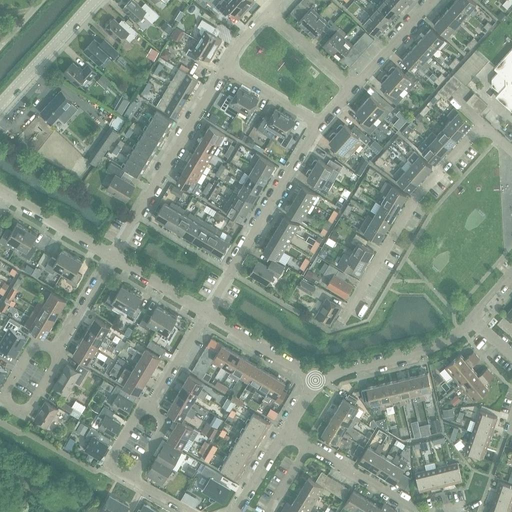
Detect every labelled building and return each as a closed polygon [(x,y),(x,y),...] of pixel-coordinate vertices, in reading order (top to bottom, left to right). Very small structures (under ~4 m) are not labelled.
[(144,15),(147,18),(152,23),(159,15),(145,3),(141,7),(133,0),(130,0),(122,9),(137,22),(144,15)] [(239,19),(247,10),(235,0),(229,0),(227,2),(224,0),(221,0),(216,6),(226,16),(230,11),(239,19)] [(235,0),(247,10),(255,1),(253,0),(235,0)] [(301,0),(298,4),(307,12),(311,8),(302,0),(301,0)] [(353,0),(346,8),(353,14),(360,6),(353,0)] [(382,0),(377,6),(392,20),(400,12),(386,0),(382,0)] [(386,0),(400,12),(407,4),(402,0),(386,0)] [(456,0),(449,8),(462,20),(470,12),(456,0)] [(456,0),(470,12),(474,16),(478,13),(473,8),(477,4),(472,0),(456,0)] [(511,0),(506,0),(502,5),(507,9),(511,2),(511,0)] [(294,8),(303,16),(307,12),(298,4),(294,8)] [(370,14),(385,28),(392,20),(377,6),(370,14)] [(290,13),(299,21),(303,16),(294,8),(290,13)] [(303,16),(299,21),(297,23),(305,30),(319,15),(311,8),(307,12),(303,16)] [(455,28),(458,30),(461,26),(459,24),(462,20),(449,8),(442,16),(455,28)] [(501,11),(497,16),(502,20),(507,16),(501,11)] [(362,23),(377,37),(385,28),(370,14),(362,23)] [(319,15),(305,30),(313,38),(321,29),(326,33),(334,24),(329,19),(327,22),(319,15)] [(447,36),(451,32),(454,35),(458,30),(455,28),(442,16),(434,24),(447,36)] [(130,42),(138,33),(124,20),(120,24),(113,18),(104,29),(119,43),(125,37),(130,42)] [(202,34),(198,40),(216,51),(222,40),(210,33),(214,26),(202,19),(198,27),(201,28),(200,30),(200,34),(202,34)] [(166,21),(161,27),(169,34),(174,29),(166,21)] [(322,46),(331,54),(345,38),(344,37),(347,34),(340,27),(339,28),(334,24),(326,33),(330,37),(322,46)] [(481,24),(478,27),(481,30),(485,33),(489,29),(485,25),(484,26),(481,24)] [(424,35),(437,47),(445,39),(432,27),(424,35)] [(361,36),(370,45),(374,40),(365,32),(361,36)] [(417,43),(430,55),(437,47),(424,35),(417,43)] [(357,41),(366,49),(370,45),(361,36),(357,41)] [(345,38),(331,54),(339,61),(341,59),(345,55),(349,50),(353,46),(353,45),(345,38)] [(112,59),(118,52),(105,39),(100,44),(94,39),(84,51),(98,65),(107,55),(112,59)] [(209,61),(216,51),(198,40),(193,50),(189,48),(186,54),(196,60),(199,55),(209,61)] [(353,46),(362,54),(366,49),(357,41),(353,45),(353,46)] [(470,49),(474,45),(470,41),(466,46),(470,49)] [(410,51),(428,67),(430,64),(426,60),(430,55),(417,43),(410,51)] [(349,50),(358,58),(362,54),(353,46),(349,50)] [(511,48),(494,68),(498,72),(492,79),(492,86),(499,92),(496,96),(511,110),(511,48)] [(164,49),(160,56),(167,61),(170,57),(168,52),(164,49)] [(476,49),(454,74),(463,82),(466,85),(489,60),(476,49)] [(153,50),(148,58),(154,61),(159,53),(153,50)] [(345,55),(354,62),(358,58),(349,50),(345,55)] [(424,71),(428,67),(410,51),(402,60),(415,72),(419,67),(424,71)] [(350,67),(354,62),(345,55),(341,59),(350,67)] [(453,69),(457,64),(453,61),(449,65),(453,69)] [(90,80),(97,73),(88,65),(82,71),(73,63),(64,73),(78,86),(87,76),(90,80)] [(190,69),(182,64),(179,68),(187,73),(190,69)] [(389,75),(403,88),(408,92),(413,86),(420,78),(409,69),(405,73),(397,66),(395,68),(394,67),(392,67),(389,71),(389,73),(390,74),(389,75)] [(173,78),(193,89),(198,80),(179,68),(173,78)] [(96,81),(105,88),(111,81),(103,74),(96,81)] [(450,79),(458,87),(463,82),(454,74),(450,79)] [(398,93),(403,88),(389,75),(388,76),(387,75),(385,75),(382,78),(382,81),(383,82),(381,83),(390,91),(386,95),(396,105),(403,97),(398,93)] [(439,85),(443,80),(439,76),(435,81),(439,85)] [(168,87),(187,99),(193,89),(173,78),(168,87)] [(446,83),(455,91),(458,87),(450,79),(446,83)] [(442,88),(451,96),(455,91),(446,83),(442,88)] [(162,97),(182,108),(187,99),(168,87),(162,97)] [(229,105),(239,110),(249,93),(240,87),(232,99),(228,96),(220,108),(226,111),(229,105)] [(438,92),(442,96),(447,100),(451,96),(442,88),(438,92)] [(65,122),(77,109),(71,103),(73,101),(62,90),(41,112),(53,123),(59,116),(65,122)] [(438,100),(442,96),(438,92),(430,100),(434,104),(436,101),(435,100),(437,99),(438,100)] [(249,93),(239,110),(249,116),(245,122),(250,126),(257,114),(252,111),(259,99),(249,93)] [(466,102),(471,106),(479,97),(474,93),(466,102)] [(363,104),(377,117),(382,121),(394,107),(383,98),(379,102),(371,95),(363,104)] [(157,106),(176,118),(182,108),(162,97),(157,106)] [(479,97),(471,106),(475,110),(483,101),(479,97)] [(483,101),(475,110),(480,114),(488,105),(483,101)] [(373,122),(377,117),(363,104),(355,112),(363,120),(360,124),(370,134),(377,126),(373,122)] [(452,119),(451,119),(464,131),(472,123),(454,107),(447,115),(452,119)] [(419,120),(427,112),(423,108),(416,117),(419,120)] [(264,118),(257,130),(262,133),(262,132),(272,138),(275,132),(285,115),(276,109),(269,121),(264,118)] [(140,177),(174,121),(156,111),(123,167),(140,177)] [(115,113),(109,124),(119,130),(125,120),(115,113)] [(212,114),(209,120),(215,123),(218,118),(212,114)] [(285,115),(275,132),(285,138),(281,144),(286,147),(293,135),(288,132),(295,120),(285,115)] [(399,118),(393,124),(399,129),(405,123),(399,118)] [(444,127),(457,139),(464,131),(451,119),(444,127)] [(351,146),(356,150),(360,144),(363,147),(370,139),(357,127),(353,132),(345,124),(343,126),(342,125),(340,125),(337,129),(337,131),(338,132),(337,133),(351,146)] [(406,137),(413,128),(409,124),(401,133),(406,137)] [(210,126),(204,136),(219,145),(225,135),(210,126)] [(437,135),(450,147),(457,139),(444,127),(437,135)] [(129,137),(134,131),(129,128),(125,134),(129,137)] [(425,139),(443,155),(450,147),(437,135),(432,131),(425,139)] [(243,133),(239,139),(245,142),(248,137),(248,136),(243,133)] [(344,163),(351,155),(356,150),(351,146),(337,133),(336,134),(335,133),(333,133),(330,137),(330,139),(331,140),(329,141),(337,149),(333,153),(344,163)] [(204,136),(199,145),(214,154),(219,145),(204,136)] [(248,137),(245,142),(253,147),(255,143),(254,141),(248,137)] [(418,147),(422,152),(435,163),(443,155),(425,139),(418,147)] [(374,140),(369,146),(377,154),(383,148),(374,140)] [(199,145),(193,154),(208,163),(214,154),(199,145)] [(117,155),(121,149),(117,146),(113,152),(117,155)] [(416,159),(412,163),(425,175),(432,166),(415,151),(412,155),(416,159)] [(250,162),(255,165),(255,166),(269,174),(275,165),(260,156),(255,153),(250,162)] [(193,154),(188,163),(203,172),(208,163),(193,154)] [(91,156),(87,161),(96,167),(99,161),(91,156)] [(314,161),(312,164),(312,166),(313,167),(313,169),(334,181),(339,172),(343,167),(330,159),(327,164),(318,159),(317,161),(316,160),(314,161)] [(107,170),(115,175),(107,189),(126,200),(135,186),(121,178),(125,171),(111,163),(107,170)] [(188,163),(182,173),(197,182),(203,172),(188,163)] [(405,171),(418,183),(425,175),(412,163),(405,171)] [(255,166),(249,175),(264,184),(269,174),(255,166)] [(367,172),(374,176),(376,172),(374,171),(375,170),(370,167),(367,172)] [(393,175),(398,179),(410,191),(418,183),(405,171),(401,167),(397,171),(393,175)] [(325,196),(331,187),(334,181),(313,169),(312,170),(311,169),(309,170),(306,173),(307,175),(308,176),(307,178),(315,183),(313,188),(325,196)] [(220,176),(223,178),(228,181),(229,181),(231,177),(227,174),(222,171),(220,176)] [(244,172),(239,181),(240,182),(258,193),(264,184),(249,175),(244,172)] [(182,173),(176,182),(191,191),(195,193),(198,195),(204,185),(201,184),(197,182),(182,173)] [(241,188),(238,193),(253,202),(258,193),(240,182),(238,186),(241,188)] [(386,195),(401,204),(407,194),(386,182),(380,191),(386,195)] [(303,185),(297,195),(312,204),(318,195),(303,185)] [(180,197),(181,196),(184,191),(174,186),(171,191),(180,197)] [(230,196),(228,200),(247,212),(253,202),(238,193),(233,191),(230,196)] [(292,203),(307,212),(312,204),(297,195),(292,203)] [(386,195),(381,204),(396,213),(401,204),(386,195)] [(222,209),(227,212),(242,221),(247,212),(228,200),(222,209)] [(155,217),(165,223),(176,205),(172,202),(169,206),(164,203),(155,217)] [(292,203),(287,212),(302,221),(307,212),(292,203)] [(381,204),(375,213),(390,222),(396,213),(381,204)] [(176,205),(165,223),(174,229),(183,214),(185,210),(176,205)] [(183,214),(174,229),(183,234),(194,215),(190,213),(188,217),(183,214)] [(365,220),(385,232),(390,222),(375,213),(373,218),(367,215),(365,220)] [(194,215),(183,234),(193,240),(202,225),(204,221),(199,218),(194,215)] [(331,215),(326,223),(330,226),(335,217),(331,215)] [(284,216),(279,225),(294,234),(300,225),(284,216)] [(359,229),(364,232),(379,241),(385,232),(365,220),(362,224),(359,229)] [(202,225),(193,240),(202,245),(211,230),(213,226),(204,221),(202,225)] [(0,239),(0,241),(8,247),(14,250),(17,245),(27,229),(17,223),(11,233),(6,230),(0,239)] [(324,235),(330,226),(326,223),(320,233),(324,235)] [(274,234),(289,243),(294,234),(279,225),(274,234)] [(211,230),(202,245),(211,251),(220,236),(223,232),(213,226),(211,230)] [(27,229),(17,245),(24,249),(21,254),(30,259),(36,248),(31,245),(37,235),(27,229)] [(333,232),(330,237),(335,240),(338,235),(333,232)] [(356,245),(353,251),(368,260),(374,250),(365,245),(368,240),(356,233),(351,242),(356,245)] [(220,236),(211,251),(221,256),(232,237),(228,234),(225,239),(220,236)] [(269,242),(284,251),(289,243),(274,234),(269,242)] [(278,260),(284,251),(269,242),(263,251),(278,260)] [(56,269),(63,272),(73,256),(62,250),(57,260),(51,257),(45,268),(54,274),(56,269)] [(321,251),(318,255),(325,259),(327,254),(321,251)] [(362,270),(368,260),(353,251),(349,257),(344,254),(338,264),(352,273),(356,266),(362,270)] [(73,256),(63,272),(69,276),(66,281),(75,286),(82,275),(77,272),(83,262),(73,256)] [(268,267),(258,261),(250,274),(267,284),(273,274),(278,277),(284,267),(272,260),(268,267)] [(27,264),(24,270),(31,274),(34,268),(27,264)] [(329,264),(324,274),(331,278),(327,286),(346,297),(353,285),(336,275),(339,270),(329,264)] [(308,271),(304,278),(310,281),(314,274),(308,271)] [(18,278),(15,283),(20,286),(23,281),(18,278)] [(315,288),(302,279),(298,286),(311,295),(315,288)] [(15,283),(9,292),(15,295),(20,286),(15,283)] [(104,304),(113,310),(119,313),(132,291),(122,286),(116,296),(111,293),(104,304)] [(51,291),(45,301),(60,310),(66,300),(51,291)] [(132,291),(119,313),(135,323),(142,311),(137,308),(143,298),(132,291)] [(9,292),(4,301),(9,304),(15,295),(9,292)] [(35,307),(55,319),(60,310),(45,301),(40,298),(35,307)] [(330,324),(340,306),(327,298),(316,316),(330,324)] [(0,308),(4,311),(9,304),(4,301),(0,306),(0,308)] [(29,316),(34,319),(49,328),(55,319),(35,307),(29,316)] [(152,326),(158,330),(168,313),(158,307),(152,317),(146,314),(139,325),(148,331),(152,326)] [(168,313),(158,330),(164,333),(161,338),(170,344),(178,330),(173,327),(178,319),(168,313)] [(29,316),(24,326),(29,329),(44,337),(49,328),(34,319),(29,316)] [(95,317),(89,327),(104,336),(110,326),(95,317)] [(7,331),(4,337),(22,348),(27,338),(17,332),(20,327),(9,320),(3,329),(7,331)] [(89,327),(83,336),(98,345),(101,340),(105,342),(107,338),(104,336),(89,327)] [(128,327),(124,334),(128,337),(132,329),(128,327)] [(78,346),(97,357),(97,356),(105,361),(104,362),(110,365),(113,359),(95,349),(98,345),(83,336),(78,346)] [(16,357),(22,348),(4,337),(0,342),(0,354),(2,356),(5,351),(16,357)] [(126,340),(122,347),(127,350),(131,343),(126,340)] [(150,341),(147,346),(162,356),(165,350),(150,341)] [(210,341),(207,346),(217,352),(214,357),(215,358),(212,362),(212,363),(215,365),(217,363),(222,366),(231,351),(222,345),(221,347),(210,341)] [(87,364),(90,358),(94,361),(97,357),(78,346),(72,355),(87,364)] [(204,351),(214,357),(217,352),(207,346),(204,351)] [(133,355),(155,368),(161,358),(146,349),(143,355),(130,347),(128,350),(133,354),(133,355)] [(201,356),(212,362),(215,358),(214,357),(204,351),(201,356)] [(231,351),(222,366),(228,369),(226,372),(230,374),(240,356),(231,351)] [(466,360),(450,374),(455,379),(479,358),(474,352),(465,359),(466,360)] [(138,362),(135,368),(149,377),(155,368),(133,355),(131,358),(138,362)] [(445,368),(450,374),(466,360),(465,359),(461,355),(445,368)] [(198,361),(209,368),(212,363),(212,362),(201,356),(198,361)] [(230,374),(228,376),(237,382),(240,376),(249,361),(240,356),(230,374)] [(479,358),(455,379),(460,384),(475,371),(471,367),(480,359),(479,358)] [(195,366),(206,373),(209,368),(198,361),(195,366)] [(249,361),(240,376),(245,380),(244,382),(247,384),(258,367),(249,361)] [(75,369),(66,364),(53,387),(66,395),(73,383),(78,386),(88,369),(78,363),(75,369)] [(202,378),(206,373),(195,366),(191,372),(202,378)] [(247,384),(245,387),(254,393),(256,391),(267,372),(258,367),(247,384)] [(122,372),(144,385),(149,377),(135,368),(132,372),(125,368),(122,372)] [(480,376),(464,390),(469,395),(493,374),(488,368),(479,376),(480,376)] [(475,371),(460,384),(464,390),(480,376),(479,376),(475,371)] [(117,381),(124,386),(138,395),(144,385),(122,372),(117,381)] [(276,378),(267,372),(256,391),(265,396),(267,392),(267,393),(276,378)] [(206,373),(202,378),(208,382),(211,376),(206,373)] [(418,376),(423,400),(426,399),(424,392),(432,390),(429,374),(418,376)] [(493,374),(469,395),(474,401),(489,388),(485,383),(494,375),(493,374)] [(98,375),(95,380),(100,384),(104,378),(98,375)] [(183,385),(205,398),(207,394),(207,393),(200,389),(203,384),(189,375),(183,385)] [(408,378),(412,395),(419,393),(421,400),(423,400),(418,376),(408,378)] [(276,378),(267,393),(264,399),(269,401),(270,398),(280,404),(286,393),(281,390),(285,383),(276,378)] [(398,381),(403,405),(406,404),(404,397),(412,395),(408,378),(398,381)] [(388,383),(392,400),(399,398),(401,405),(403,405),(398,381),(388,383)] [(388,383),(378,385),(383,409),(386,409),(385,405),(393,404),(392,400),(388,383)] [(178,393),(192,402),(196,396),(203,400),(205,398),(183,385),(178,393)] [(381,410),(383,409),(378,385),(368,388),(368,389),(362,390),(364,401),(371,400),(372,404),(379,403),(381,410)] [(126,415),(133,403),(123,397),(126,392),(116,386),(111,395),(116,398),(111,406),(126,415)] [(172,402),(194,415),(197,411),(189,407),(192,402),(178,393),(172,402)] [(343,398),(338,407),(360,420),(361,418),(354,414),(358,407),(354,405),(358,399),(349,394),(346,399),(343,398)] [(456,396),(450,401),(454,406),(460,400),(456,396)] [(227,398),(222,408),(224,409),(229,412),(235,403),(230,400),(227,398)] [(69,414),(70,413),(78,418),(82,413),(73,407),(73,409),(60,401),(57,407),(69,414)] [(47,428),(58,410),(45,402),(34,420),(47,428)] [(172,402),(167,411),(181,420),(185,414),(193,418),(194,415),(172,402)] [(96,403),(93,409),(99,413),(103,407),(96,403)] [(113,437),(120,424),(110,418),(113,413),(103,407),(98,416),(103,419),(98,428),(113,437)] [(338,407),(333,416),(348,425),(352,427),(355,424),(357,422),(358,422),(360,420),(338,407)] [(224,409),(220,414),(226,418),(229,412),(224,409)] [(272,409),(267,416),(275,421),(279,413),(272,409)] [(452,409),(442,410),(443,417),(453,416),(452,409)] [(480,411),(476,422),(494,428),(497,417),(480,411)] [(236,479),(270,423),(253,413),(219,469),(236,479)] [(327,424),(349,438),(350,435),(344,431),(348,425),(333,416),(327,424)] [(433,429),(430,430),(431,433),(441,430),(438,419),(430,421),(433,429)] [(178,420),(173,429),(187,438),(193,441),(198,432),(178,420)] [(471,420),(467,430),(472,432),(490,438),(494,428),(476,422),(471,420)] [(81,423),(77,431),(84,435),(89,427),(81,423)] [(347,440),(349,438),(327,424),(322,434),(323,435),(321,438),(337,448),(342,440),(339,439),(341,436),(347,440)] [(400,438),(397,424),(391,426),(392,433),(400,438)] [(212,425),(206,435),(212,438),(218,429),(212,425)] [(454,427),(451,436),(450,438),(454,440),(458,429),(454,427)] [(99,459),(107,445),(98,439),(101,434),(90,428),(85,437),(90,440),(84,450),(99,459)] [(422,430),(420,431),(422,436),(423,436),(431,434),(431,433),(430,430),(430,428),(422,430)] [(173,429),(167,438),(182,447),(187,450),(193,441),(187,438),(173,429)] [(472,432),(469,442),(486,448),(490,438),(472,432)] [(70,437),(64,448),(70,451),(76,441),(70,437)] [(483,458),(486,448),(469,442),(465,452),(483,458)] [(162,447),(155,458),(171,468),(181,451),(169,444),(166,450),(162,447)] [(213,444),(204,459),(209,462),(218,447),(213,444)] [(353,453),(357,456),(363,446),(359,444),(353,453)] [(369,446),(359,461),(368,467),(378,452),(380,453),(384,447),(379,444),(376,450),(369,446)] [(378,452),(368,467),(377,472),(386,457),(380,453),(378,452)] [(395,462),(386,477),(395,483),(401,472),(404,468),(408,461),(397,455),(395,458),(399,460),(397,464),(395,462)] [(386,457),(377,472),(386,477),(395,462),(397,464),(399,460),(395,458),(393,461),(386,457)] [(156,480),(161,483),(161,484),(171,468),(155,458),(149,469),(153,472),(150,477),(156,480)] [(447,466),(451,484),(462,481),(458,463),(447,466)] [(196,470),(189,465),(184,472),(191,477),(196,470)] [(220,501),(228,488),(217,482),(222,475),(204,465),(200,472),(211,478),(203,491),(220,501)] [(436,468),(441,486),(451,484),(447,466),(436,468)] [(426,471),(430,489),(441,486),(436,468),(426,471)] [(420,491),(430,489),(426,471),(415,473),(420,491)] [(308,477),(302,487),(318,497),(321,491),(328,495),(331,491),(326,488),(321,485),(327,475),(322,472),(315,482),(308,477)] [(401,472),(395,483),(400,486),(406,475),(401,472)] [(327,475),(321,485),(326,488),(332,478),(327,475)] [(411,478),(406,475),(400,486),(405,489),(411,478)] [(332,478),(326,488),(331,491),(331,492),(337,481),(332,478)] [(337,481),(331,492),(336,494),(342,484),(337,481)] [(511,485),(500,481),(496,492),(511,497),(511,485)] [(342,484),(336,494),(343,499),(350,489),(342,484)] [(296,496),(312,506),(318,497),(302,487),(296,496)] [(181,499),(188,503),(192,495),(185,491),(181,499)] [(344,506),(353,511),(363,496),(353,491),(344,506)] [(511,497),(496,492),(492,502),(510,508),(511,503),(511,497)] [(124,511),(128,506),(109,495),(100,511),(102,511),(124,511)] [(291,505),(296,509),(301,511),(308,511),(310,509),(313,511),(315,511),(318,509),(312,506),(296,496),(291,505)] [(363,496),(353,511),(366,511),(372,502),(363,496)] [(293,511),(296,509),(291,505),(286,502),(280,511),(293,511)] [(372,502),(366,511),(378,511),(381,508),(381,507),(372,502)] [(492,502),(488,511),(509,511),(510,508),(492,502)] [(395,511),(393,510),(394,509),(384,503),(381,507),(381,508),(378,511),(395,511)]
